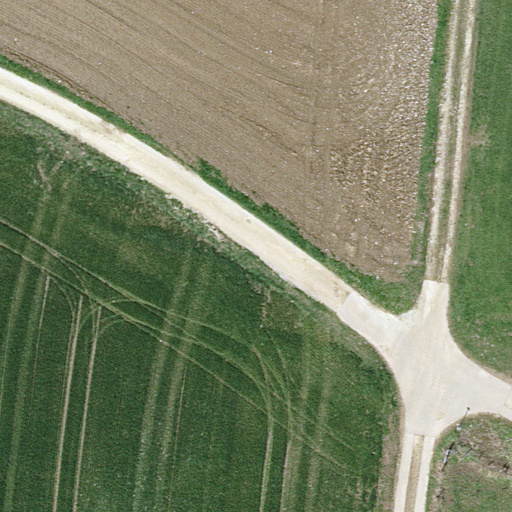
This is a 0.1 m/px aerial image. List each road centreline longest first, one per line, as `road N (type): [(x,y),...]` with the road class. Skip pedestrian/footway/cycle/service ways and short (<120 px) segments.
road 1 (track): [(0,91),(164,174),(424,374),(511,418)]
road 2 (track): [(469,0),(408,511)]
